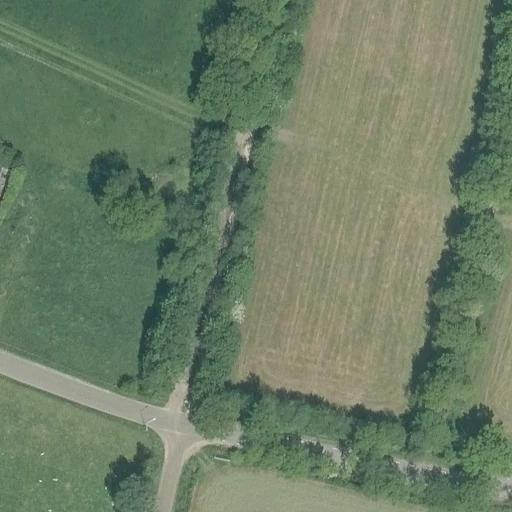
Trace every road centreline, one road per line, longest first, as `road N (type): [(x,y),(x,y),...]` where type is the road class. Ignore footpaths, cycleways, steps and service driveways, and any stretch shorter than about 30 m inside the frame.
road 1 (track): [(268,0),(168,422)]
road 2 (tertiary): [(511,487),(444,481),(185,426)]
road 3 (tertiary): [(185,426),(0,363)]
